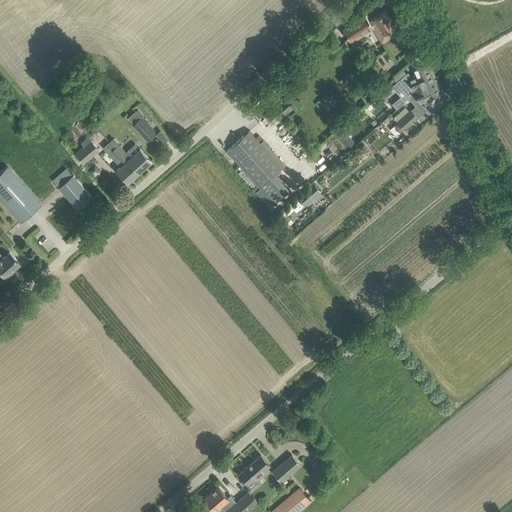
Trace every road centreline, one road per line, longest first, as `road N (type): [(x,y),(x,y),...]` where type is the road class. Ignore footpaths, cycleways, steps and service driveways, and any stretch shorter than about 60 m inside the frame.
road 1 (unclassified): [(161,511),(511,217)]
road 2 (unclassified): [(16,299),(349,0)]
road 3 (unclassified): [(511,200),(417,0)]
